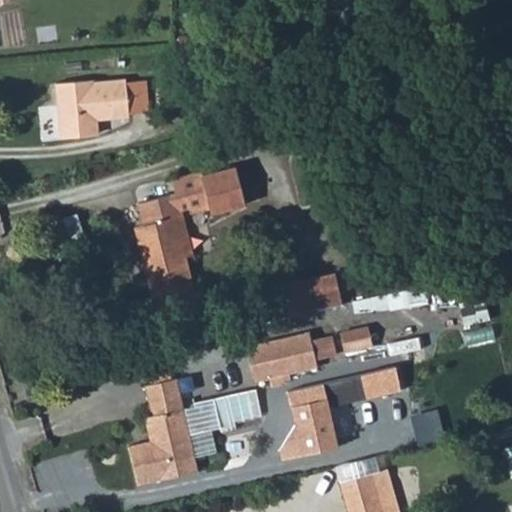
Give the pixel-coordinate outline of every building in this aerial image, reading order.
[(147,78),(78,79),(82,133),(114,132),(113,122),(119,117),(148,115),(147,78)] [(164,180),(167,195),(168,195),(169,195),(172,199),(175,215),(199,210),(200,217),(236,209),(228,172),(195,178),(194,174),(164,180)] [(168,195),(167,195),(132,203),(136,224),(126,226),(132,250),(138,250),(141,270),(136,270),(144,300),(185,291),(167,216),(173,215),(168,195)] [(138,250),(132,250),(136,270),(141,270),(138,250)] [(337,276),(285,287),(291,315),(343,304),(337,276)] [(319,370),(311,336),(246,351),(255,385),(319,370)] [(131,477),(192,462),(174,388),(169,369),(138,377),(145,406),(136,409),(142,432),(122,437),(131,477)] [(331,381),(294,390),(311,454),(347,445),(331,381)] [(387,457),(371,462),(387,511),(388,511),(405,506),(387,457)] [(384,511),(387,511),(371,462),(340,473),(353,511),(384,511)]
